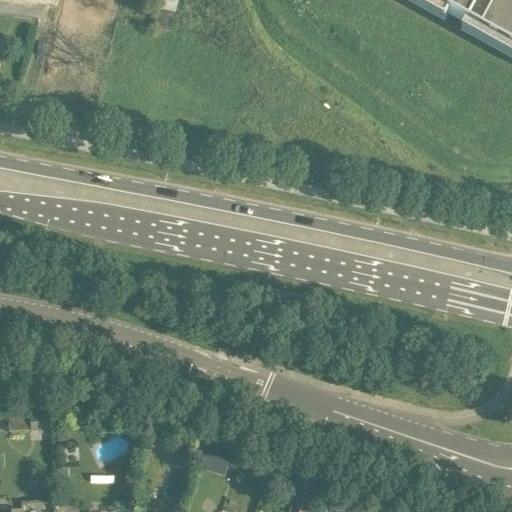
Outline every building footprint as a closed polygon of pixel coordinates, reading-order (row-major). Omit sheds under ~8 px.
[(448,14),(465,24),(460,31),(511,59),(511,0),(403,0),(444,22),(448,14)] [(9,434),(31,433),(49,432),(48,418),(8,420),(9,434)] [(68,442),(67,429),(56,430),(57,443),(68,442)] [(145,444),(162,449),(166,434),(149,429),(145,444)] [(217,457),(209,454),(203,470),(211,473),(217,457)] [(254,474),(265,478),(267,473),(257,468),(254,474)] [(60,486),(69,485),(68,471),(58,472),(60,486)] [(295,495),(288,492),(282,490),(278,501),(291,506),(295,495)] [(305,511),(309,503),(297,498),(291,511),(305,511)]
